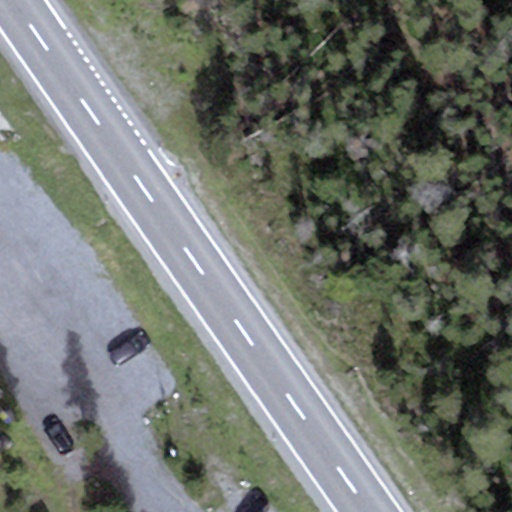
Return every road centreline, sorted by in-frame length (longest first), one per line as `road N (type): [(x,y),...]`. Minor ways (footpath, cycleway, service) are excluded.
road 1 (primary): [(13,0),(369,511)]
road 2 (track): [(88,383),(179,511)]
